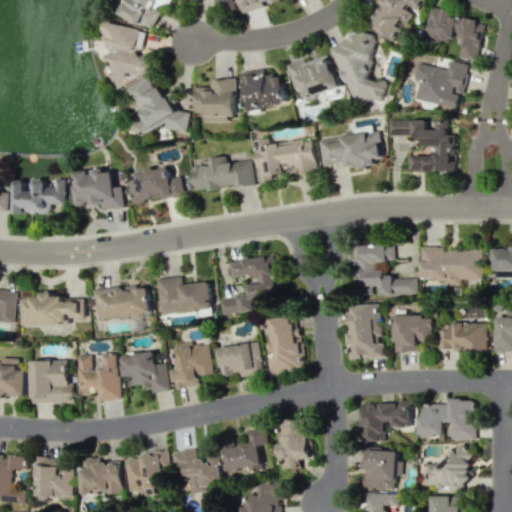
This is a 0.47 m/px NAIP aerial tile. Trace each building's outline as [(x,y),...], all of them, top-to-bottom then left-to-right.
[(153,30),(165,6),(169,8),(172,0),(128,0),(121,14),(153,30)] [(392,41),(423,0),(380,0),(379,2),(383,5),(369,23),(392,41)] [(478,61),(485,21),(454,16),(455,10),(431,6),(426,36),(461,43),(459,57),(478,61)] [(146,29),(105,21),(104,29),(107,36),(106,38),(113,53),(107,55),(114,70),(109,73),(116,88),(153,71),(146,57),(130,54),(143,48),(146,29)] [(330,49),(355,98),(366,101),(373,98),(383,100),(388,83),(370,79),(374,63),(372,60),(377,41),(374,34),(359,30),(345,37),(343,46),(338,45),(330,49)] [(286,65),(295,89),(300,87),(305,99),(340,86),(329,54),(306,62),(305,58),(286,65)] [(458,107),(460,93),(464,94),(469,64),(451,61),(450,69),(418,63),(415,79),(420,80),(416,100),(458,107)] [(283,75),(266,77),(265,69),(242,72),(243,80),(247,109),(287,104),(283,75)] [(127,86),(132,97),(131,105),(134,112),(131,133),(142,134),(167,123),(170,129),(187,132),(191,111),(176,109),(178,98),(176,93),(164,92),(163,88),(151,87),(153,74),(127,86)] [(237,115),(236,78),(212,78),(212,87),(195,87),(196,112),(204,112),(205,122),(229,121),(228,115),(237,115)] [(455,171),(455,134),(448,134),(448,119),(389,119),(389,136),(423,136),(423,146),(434,146),(434,155),(409,155),(410,169),(422,169),(422,172),(455,171)] [(321,138),(324,166),(348,163),(348,168),(377,164),(376,159),(385,158),(381,130),(374,131),(373,125),(354,127),(354,133),(321,138)] [(314,138),(256,146),(261,181),(285,178),(284,167),(295,165),(297,176),(319,174),(314,138)] [(253,159),(228,162),(227,160),(194,164),(197,192),(256,184),(253,159)] [(75,171),(77,205),(102,204),(103,209),(125,208),(124,185),(115,186),(113,169),(90,170),(75,171)] [(183,176),(171,177),(170,169),(131,172),(133,202),(185,197),(183,176)] [(0,210),(9,211),(10,192),(1,191),(2,179),(0,179),(0,210)] [(15,212),(53,212),(52,204),(67,204),(67,179),(57,179),(57,186),(47,186),(47,179),(15,179),(15,212)] [(418,293),(418,276),(386,277),(386,269),(377,269),(377,261),(395,260),(395,244),(352,245),(353,265),(359,265),(359,285),(381,285),(381,294),(418,293)] [(483,279),(483,249),(444,249),(444,245),(422,246),(422,279),(446,278),(447,285),(463,285),(463,279),(483,279)] [(511,246),(495,247),(495,278),(511,277),(511,246)] [(222,314),(256,310),(255,300),(263,299),(263,304),(279,302),(274,256),(230,260),(231,277),(258,274),(259,283),(247,284),(248,294),(220,297),(222,314)] [(160,313),(213,308),(211,281),(183,284),(182,276),(157,278),(160,313)] [(93,289),(96,321),(145,315),(144,313),(151,312),(148,282),(93,289)] [(0,321),(15,323),(18,290),(0,289),(0,321)] [(352,359),(385,356),(384,342),(382,342),(379,303),(347,305),(352,359)] [(497,316),(498,351),(511,350),(511,309),(508,310),(508,316),(497,316)] [(433,315),(396,316),(396,351),(419,350),(419,342),(434,341),(433,315)] [(272,372),(304,369),(300,316),(267,318),(272,372)] [(488,323),(448,322),(448,330),(441,329),(441,349),(488,350),(488,323)] [(263,373),(260,342),(219,346),(221,366),(229,365),(230,373),(242,372),(242,375),(263,373)] [(171,390),(168,362),(157,364),(155,350),(122,354),(125,376),(132,375),(133,387),(152,384),(153,392),(171,390)] [(79,355),(80,395),(99,394),(99,400),(120,399),(119,353),(102,353),(102,370),(93,370),(93,354),(79,355)] [(0,393),(27,395),(28,369),(20,369),(20,358),(2,357),(2,364),(0,363),(0,393)] [(75,384),(70,384),(70,359),(32,360),(33,403),(76,402),(75,384)] [(476,439),(476,399),(450,399),(450,403),(420,403),(420,436),(447,436),(447,439),(476,439)] [(387,441),(387,426),(411,426),(411,409),(399,409),(399,403),(363,403),(363,441),(387,441)] [(302,467),(301,458),(314,457),(313,441),(309,441),(308,419),(283,420),(283,443),(278,444),(279,468),(302,467)] [(264,468),(261,445),(269,444),(267,431),(249,434),(251,443),(223,448),(227,470),(256,465),(257,470),(264,468)] [(175,450),(177,476),(190,475),(191,493),(207,492),(206,485),(222,484),(220,454),(206,455),(206,458),(197,459),(196,449),(175,450)] [(366,449),(365,488),(397,488),(398,449),(366,449)] [(426,463),(427,489),(471,488),(470,450),(446,451),(447,462),(426,463)] [(170,453),(128,454),(129,490),(165,488),(165,467),(171,467),(170,453)] [(0,501),(26,503),(26,489),(11,488),(12,468),(28,469),(28,456),(0,454),(0,501)] [(61,457),(38,456),(37,497),(73,498),(74,466),(61,466),(61,457)] [(122,459),(83,460),(83,493),(107,493),(107,494),(123,494),(122,459)] [(242,511),(282,511),(283,482),(263,481),(262,494),(243,494),(242,511)] [(388,511),(388,505),(396,505),(397,494),(364,492),(363,511),(388,511)] [(433,495),(432,511),(465,511),(466,496),(433,495)]
